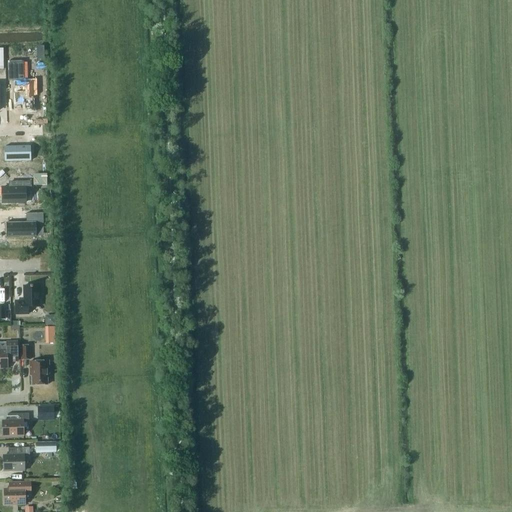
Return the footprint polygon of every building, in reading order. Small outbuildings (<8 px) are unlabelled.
[(21,63),(7,63),(8,81),(13,81),(14,87),(13,87),(13,88),(15,88),(15,93),(13,93),(13,94),(14,93),(14,105),(23,105),(23,110),(34,110),(33,99),(35,99),(35,80),(21,80),(21,63)] [(23,147),(4,147),(5,147),(5,161),(4,161),(4,162),(23,161),(31,161),(29,161),(29,147),(30,147),(30,146),(23,147)] [(10,187),(2,187),(2,203),(25,202),(25,192),(31,192),(30,181),(10,181),(10,187)] [(36,226),(43,226),(43,213),(26,213),(26,222),(6,222),(6,237),(36,237),(36,226)] [(15,301),(16,314),(29,314),(28,307),(39,306),(39,293),(41,293),(40,284),(32,284),(32,285),(24,285),(24,301),(15,301)] [(54,316),(45,316),(45,325),(54,325),(54,321),(54,316)] [(48,343),(58,343),(57,326),(47,326),(48,343)] [(0,342),(0,367),(8,368),(7,359),(17,359),(17,342),(0,342)] [(21,346),(21,361),(30,361),(29,345),(21,346)] [(30,371),(32,371),(32,385),(47,384),(47,375),(49,375),(49,361),(30,361),(30,371)] [(8,421),(2,421),(2,436),(24,435),(23,421),(29,421),(29,413),(7,413),(8,421)] [(55,443),(35,443),(36,453),(55,453),(55,443)] [(3,455),(3,470),(25,470),(24,456),(30,455),(30,447),(8,447),(9,455),(3,455)] [(4,489),(4,504),(25,503),(25,489),(31,489),(31,482),(9,482),(9,489),(4,489)]
